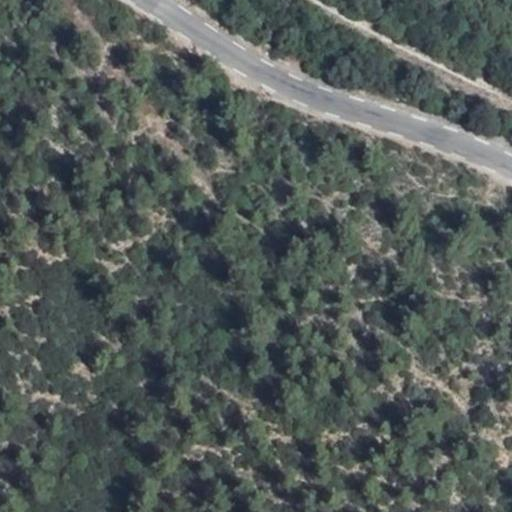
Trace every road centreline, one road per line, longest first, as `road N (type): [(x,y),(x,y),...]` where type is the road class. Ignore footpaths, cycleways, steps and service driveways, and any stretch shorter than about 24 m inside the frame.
road 1 (tertiary): [(148,0),(291,88),(461,143),(511,168)]
road 2 (track): [(511,107),(416,70),(291,0)]
